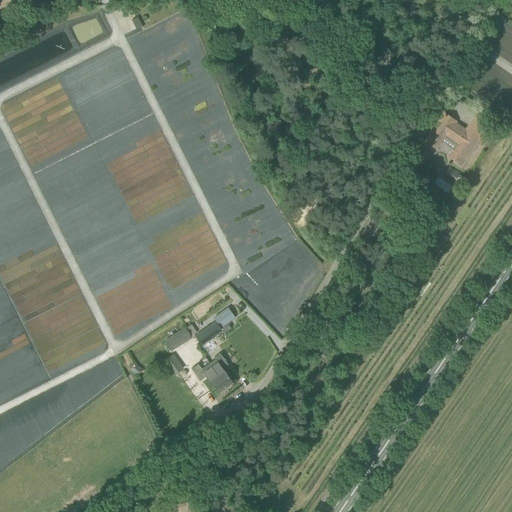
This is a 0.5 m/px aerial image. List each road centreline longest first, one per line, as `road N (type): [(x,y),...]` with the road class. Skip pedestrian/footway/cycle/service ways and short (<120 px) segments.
road 1 (unclassified): [(193,511),(500,0)]
road 2 (track): [(104,0),(237,272),(115,351),(0,411)]
road 3 (primary): [(340,511),(511,261)]
road 4 (track): [(115,351),(0,120)]
road 5 (track): [(89,511),(265,382)]
road 6 (track): [(0,99),(120,37)]
